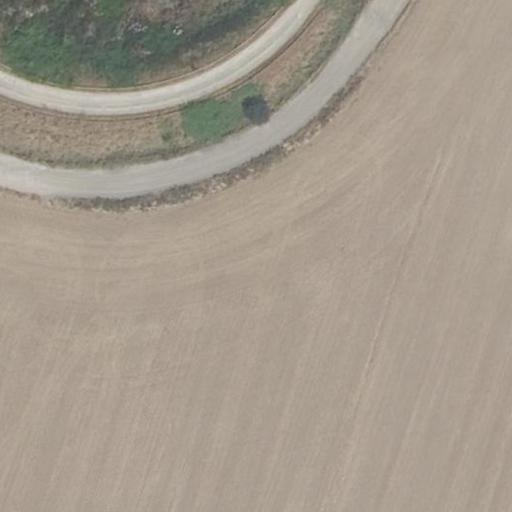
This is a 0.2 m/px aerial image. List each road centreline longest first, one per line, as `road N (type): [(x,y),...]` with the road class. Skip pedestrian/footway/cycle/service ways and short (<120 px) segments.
road 1 (track): [(0,173),(103,184),(226,159),(290,118),(341,69),(390,0)]
road 2 (track): [(0,85),(67,103),(164,97),(255,56),(305,0)]
